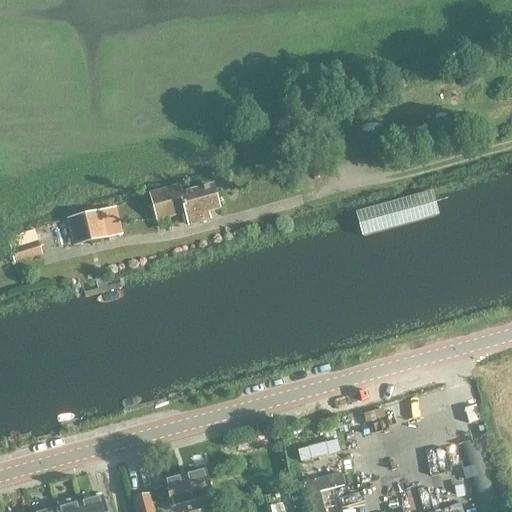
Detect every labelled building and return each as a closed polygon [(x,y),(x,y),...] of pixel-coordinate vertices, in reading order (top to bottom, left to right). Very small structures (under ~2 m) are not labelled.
[(212,187),(182,196),(180,184),(149,193),(157,220),(185,212),(188,224),(209,219),(205,213),(219,210),(212,187)] [(122,235),(119,222),(115,207),(66,219),(73,247),(122,235)] [(7,239),(14,262),(40,255),(33,231),(7,239)] [(499,511),(478,441),(457,446),(475,511),(499,511)] [(173,509),(212,498),(204,469),(165,479),(173,509)] [(312,511),(325,511),(320,493),(345,486),(341,474),(316,480),(314,471),(301,473),(303,483),(299,484),(302,497),(308,496),(312,511)] [(153,511),(149,494),(133,498),(136,511),(153,511)] [(106,511),(102,497),(79,503),(81,511),(106,511)] [(81,511),(79,503),(56,509),(57,511),(81,511)]
